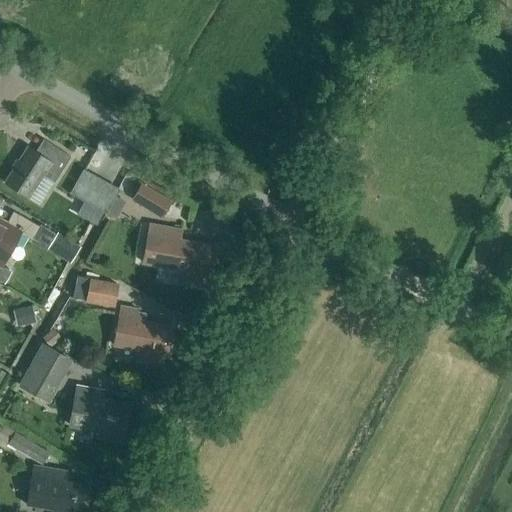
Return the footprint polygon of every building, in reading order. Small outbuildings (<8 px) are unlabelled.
[(71,157),(47,142),(39,154),(28,147),(6,183),(28,197),(43,173),(55,181),(71,157)] [(83,200),(95,177),(84,170),(71,193),(83,200)] [(94,206),(107,183),(95,177),(83,200),(94,206)] [(107,183),(94,206),(106,212),(118,190),(107,183)] [(172,202),(160,195),(141,184),(131,200),(150,211),(162,219),(172,202)] [(39,227),(14,212),(7,225),(0,220),(0,264),(2,266),(20,233),(32,240),(39,227)] [(183,283),(207,287),(209,275),(211,275),(216,246),(180,239),(181,229),(150,224),(143,263),(186,271),(183,283)] [(48,249),(68,262),(78,246),(58,233),(48,249)] [(90,279),(75,277),(71,297),(86,300),(85,302),(114,307),(119,284),(90,278),(90,279)] [(137,360),(161,365),(163,354),(167,355),(173,325),(145,320),(146,314),(137,312),(138,308),(121,305),(119,315),(113,344),(139,350),(137,360)] [(22,325),(35,322),(32,306),(19,308),(22,325)] [(52,347),(62,338),(54,328),(44,337),(52,347)] [(49,403),(73,360),(42,343),(18,386),(49,403)] [(101,400),(102,392),(94,390),(94,389),(77,386),(76,395),(75,395),(70,425),(99,430),(97,437),(120,441),(122,434),(124,434),(129,405),(101,400)] [(8,444),(43,464),(50,452),(15,432),(8,444)] [(67,481),(68,474),(62,473),(63,471),(51,469),(51,468),(34,465),(32,475),(26,505),(54,510),(53,511),(80,511),(86,485),(67,481)]
